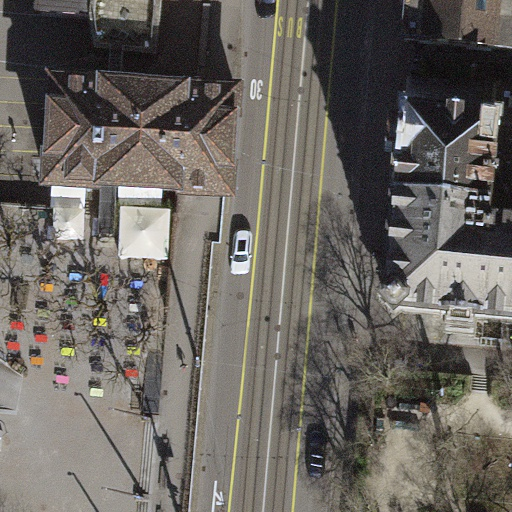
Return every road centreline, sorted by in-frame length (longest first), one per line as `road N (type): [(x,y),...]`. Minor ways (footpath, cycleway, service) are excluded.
road 1 (primary): [(262,0),(214,511)]
road 2 (primary): [(312,511),(353,0)]
